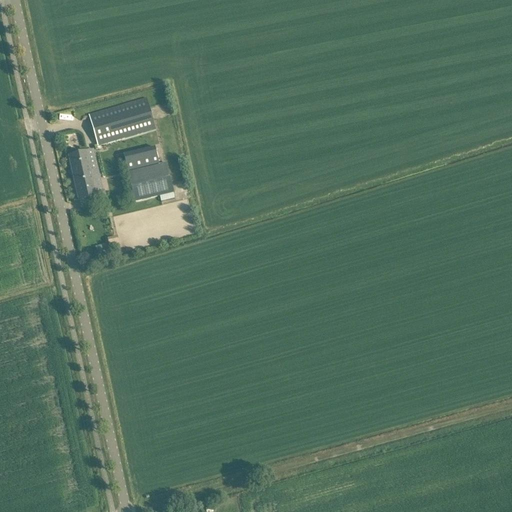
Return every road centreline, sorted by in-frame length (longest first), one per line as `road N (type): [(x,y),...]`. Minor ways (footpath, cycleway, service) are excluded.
road 1 (unclassified): [(125,511),(13,0)]
road 2 (track): [(137,511),(511,409)]
